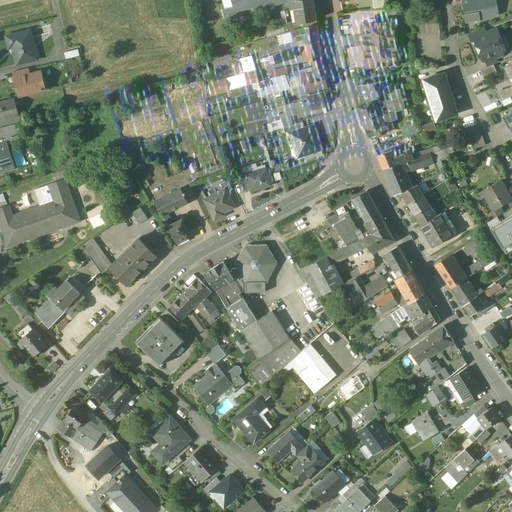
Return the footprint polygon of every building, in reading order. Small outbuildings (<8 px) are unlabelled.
[(222,10),(224,18),(229,16),(228,15),(254,8),(273,2),(274,6),(291,1),(290,0),(256,0),(234,6),(222,10)] [(313,0),(298,0),(291,1),(292,10),(294,9),(315,5),(313,0)] [(384,0),(370,0),(372,11),(385,9),(384,0)] [(495,0),(472,0),(464,1),(467,22),(480,20),(480,21),(486,19),(498,15),(495,0)] [(273,2),(254,8),(255,11),(274,6),(273,2)] [(315,5),(294,9),(296,21),(295,22),(296,30),(300,29),(317,24),(315,5)] [(396,21),(364,23),(365,42),(363,43),(363,49),(365,49),(366,67),(398,65),(396,21)] [(295,22),(284,25),(287,33),(296,30),(295,22)] [(304,39),(293,42),(295,48),(304,45),(319,41),(318,30),(317,24),(300,29),(300,35),(303,35),(304,39)] [(284,25),(211,46),(214,54),(229,49),(287,33),(284,25)] [(484,27),(468,34),(471,43),(475,41),(474,39),(487,34),(484,27)] [(30,30),(5,36),(9,49),(12,48),(16,65),(38,60),(37,59),(34,60),(31,46),(34,45),(30,30)] [(487,34),(474,39),(475,41),(476,45),(478,44),(484,60),(495,55),(498,56),(501,55),(503,52),(501,46),(498,45),(497,43),(499,42),(500,38),(497,30),(487,34)] [(506,42),(505,38),(502,37),(500,38),(499,42),(497,43),(498,45),(501,46),(505,44),(506,42)] [(319,41),(304,45),(305,49),(306,60),(314,59),(314,67),(315,67),(322,65),(323,65),(319,41)] [(295,48),(291,49),(293,55),(300,53),(305,49),(304,45),(295,48)] [(275,54),(274,55),(275,63),(294,57),(293,55),(291,49),(275,54)] [(260,82),(254,61),(238,66),(242,77),(245,76),(248,85),(260,82)] [(511,63),(503,67),(508,79),(494,85),(501,101),(511,95),(511,63)] [(287,69),(278,72),(278,75),(278,76),(285,74),(285,75),(299,71),(298,65),(287,68),(287,69)] [(301,75),(286,79),(289,88),(303,84),(326,78),(322,65),(315,67),(316,72),(307,74),(308,77),(302,78),(301,75)] [(494,65),(481,70),(485,80),(498,75),(494,65)] [(28,68),(14,72),(16,78),(29,75),(28,68)] [(29,75),(16,78),(20,96),(43,91),(41,83),(43,80),(42,75),(38,73),(29,75)] [(437,121),(458,114),(445,73),(424,80),(437,121)] [(278,75),(264,80),(267,94),(282,90),(284,89),(289,88),(286,79),(285,75),(285,74),(278,76),(278,75)] [(229,90),(226,78),(210,83),(213,95),(229,90)] [(326,78),(303,84),(305,91),(328,86),(326,78)] [(388,81),(362,85),(361,87),(364,94),(367,102),(373,99),(374,100),(378,98),(376,95),(389,93),(390,99),(406,95),(404,88),(395,90),(394,84),(389,84),(388,81)] [(282,90),(274,92),(278,107),(285,105),(282,90)] [(308,96),(292,101),(293,103),(289,104),(285,105),(278,107),(280,118),(326,106),(323,92),(308,96)] [(390,99),(386,101),(389,109),(390,113),(395,111),(399,110),(403,109),(407,108),(406,107),(410,106),(407,95),(390,99)] [(386,101),(379,103),(378,98),(374,100),(378,112),(389,109),(386,101)] [(0,121),(20,116),(15,99),(0,102),(0,121)] [(367,102),(357,106),(363,123),(381,115),(390,113),(389,109),(378,112),(374,100),(373,99),(367,102)] [(390,113),(381,115),(384,121),(397,118),(396,115),(395,111),(390,113)] [(511,111),(503,117),(510,129),(511,127),(511,111)] [(381,115),(363,123),(369,137),(376,134),(377,137),(386,133),(385,131),(387,130),(384,121),(381,115)] [(290,126),(286,127),(288,134),(305,128),(303,122),(295,124),(290,126)] [(422,125),(424,131),(435,127),(433,122),(422,125)] [(15,125),(2,128),(7,142),(8,145),(20,141),(15,125)] [(305,128),(288,134),(290,134),(298,157),(322,149),(314,126),(305,128)] [(22,128),(17,129),(20,140),(25,139),(22,128)] [(479,129),(469,132),(473,148),(483,145),(479,129)] [(7,142),(0,144),(0,168),(14,164),(8,145),(7,142)] [(392,150),(378,156),(383,169),(400,163),(414,159),(412,155),(408,143),(402,146),(403,148),(405,154),(398,157),(396,159),(392,150)] [(21,148),(13,151),(18,167),(26,165),(21,148)] [(432,148),(412,155),(414,159),(423,156),(431,153),(434,152),(432,148)] [(434,152),(431,153),(434,162),(438,175),(453,168),(447,148),(434,152)] [(150,179),(135,152),(128,154),(143,182),(147,180),(150,179)] [(431,153),(423,156),(427,164),(434,162),(431,153)] [(423,156),(414,159),(400,163),(402,168),(409,166),(410,170),(427,164),(423,156)] [(400,163),(383,169),(391,188),(408,180),(402,168),(400,163)] [(211,167),(192,174),(194,179),(213,171),(211,167)] [(245,167),(238,169),(241,180),(248,179),(246,174),(245,167)] [(266,168),(246,174),(248,179),(251,190),(271,185),(266,168)] [(57,180),(68,176),(65,170),(54,173),(57,180)] [(228,178),(221,182),(224,189),(226,188),(228,192),(233,189),(228,178)] [(41,206),(12,216),(9,205),(0,208),(0,226),(2,232),(5,231),(7,237),(13,240),(16,238),(18,243),(77,223),(73,210),(75,205),(66,179),(49,185),(54,201),(41,206)] [(241,180),(239,181),(242,193),(251,190),(248,179),(241,180)] [(408,180),(391,188),(394,195),(401,192),(411,188),(408,180)] [(511,200),(500,180),(483,190),(494,210),(501,207),(511,200)] [(49,185),(35,190),(41,206),(54,201),(49,185)] [(411,188),(401,192),(408,204),(424,195),(418,185),(411,188)] [(182,188),(168,195),(175,209),(189,203),(184,194),(186,194),(185,192),(184,193),(182,188)] [(224,189),(207,198),(208,201),(206,202),(215,221),(226,215),(224,212),(235,207),(228,192),(226,188),(224,189)] [(368,192),(352,200),(361,216),(362,215),(366,221),(380,213),(368,192)] [(168,195),(155,201),(162,215),(167,213),(175,209),(168,195)] [(424,195),(408,204),(414,215),(430,205),(424,195)] [(338,215),(350,211),(347,204),(336,208),(338,215)] [(430,205),(414,215),(421,226),(436,216),(430,205)] [(141,207),(130,214),(137,225),(148,218),(141,207)] [(501,207),(494,210),(491,213),(494,218),(504,212),(501,207)] [(348,212),(344,214),(346,218),(341,221),(335,224),(341,235),(342,237),(343,238),(354,231),(358,230),(348,212)] [(172,224),(167,213),(162,215),(168,226),(172,224)] [(380,213),(366,221),(373,233),(373,234),(387,226),(380,213)] [(436,216),(421,226),(433,247),(454,235),(441,213),(436,216)] [(511,214),(490,228),(505,253),(511,248),(511,214)] [(172,224),(168,226),(178,243),(188,238),(185,231),(189,230),(183,219),(172,224)] [(373,233),(364,238),(372,253),(395,240),(387,226),(373,234),(373,233)] [(360,228),(358,230),(354,231),(359,240),(364,237),(360,228)] [(354,231),(343,238),(348,246),(357,241),(359,240),(354,231)] [(113,265),(109,268),(110,268),(127,285),(157,255),(140,237),(113,265)] [(113,265),(94,238),(83,246),(90,256),(103,273),(110,268),(109,268),(113,265)] [(476,239),(462,247),(467,254),(480,245),(476,239)] [(348,246),(347,246),(328,256),(332,264),(345,258),(344,256),(347,254),(360,248),(357,241),(348,246)] [(245,245),(235,264),(237,268),(235,269),(233,268),(232,271),(230,272),(234,279),(243,292),(265,292),(265,282),(268,282),(267,281),(278,263),(270,250),(267,244),(245,245)] [(90,256),(83,246),(74,252),(82,264),(90,256)] [(398,246),(384,254),(399,279),(412,270),(398,246)] [(451,254),(435,264),(441,272),(457,264),(452,257),(451,254)] [(328,256),(300,270),(316,299),(341,285),(342,284),(336,272),(332,264),(328,256)] [(487,256),(467,270),(467,273),(465,275),(467,278),(482,267),(491,261),(487,256)] [(347,265),(336,272),(342,284),(350,280),(359,275),(375,266),(375,262),(374,260),(368,263),(367,263),(351,272),(347,265)] [(230,272),(224,262),(205,274),(216,289),(228,282),(229,283),(234,279),(230,272)] [(457,264),(441,272),(452,288),(467,278),(465,275),(457,264)] [(482,267),(467,278),(470,282),(479,279),(487,274),(482,267)] [(399,279),(396,280),(404,294),(420,284),(412,270),(399,279)] [(350,280),(341,285),(346,292),(355,287),(364,301),(388,286),(382,277),(366,287),(359,275),(350,280)] [(211,290),(198,277),(189,288),(202,300),(205,297),(208,293),(211,290)] [(467,278),(452,288),(464,305),(477,295),(478,295),(470,282),(467,278)] [(234,279),(229,283),(228,282),(216,289),(221,298),(225,296),(231,306),(243,298),(240,294),(243,292),(234,279)] [(67,280),(36,312),(47,326),(64,309),(80,292),(67,280)] [(495,282),(478,295),(477,295),(480,299),(483,298),(484,298),(488,295),(489,297),(500,289),(497,285),(495,282)] [(420,284),(404,294),(409,303),(410,303),(425,293),(420,284)] [(189,288),(180,296),(192,308),(196,304),(206,317),(211,314),(202,300),(189,288)] [(80,292),(64,309),(71,312),(85,297),(80,292)] [(376,302),(376,303),(379,307),(379,308),(395,298),(392,293),(376,302)] [(425,293),(410,303),(409,303),(405,305),(411,314),(414,320),(421,316),(421,318),(428,313),(426,310),(432,306),(425,293)] [(477,295),(464,305),(471,315),(480,309),(485,306),(480,299),(477,295)] [(180,296),(171,306),(183,317),(188,312),(192,308),(180,296)] [(231,306),(225,296),(221,298),(227,308),(231,306)] [(211,304),(207,298),(205,297),(202,300),(211,314),(217,310),(213,302),(211,304)] [(231,306),(227,308),(242,331),(258,321),(257,320),(243,298),(231,306)] [(395,298),(379,308),(382,313),(398,304),(395,298)] [(492,300),(485,306),(480,309),(483,314),(496,304),(495,302),(494,303),(492,300)] [(405,305),(401,308),(406,317),(411,314),(405,305)] [(183,317),(171,306),(167,310),(179,322),(183,317)] [(421,318),(412,324),(419,335),(440,320),(432,306),(426,310),(428,313),(421,318)] [(511,310),(509,307),(500,313),(504,319),(511,313),(511,310)] [(202,321),(192,308),(188,312),(197,325),(202,321)] [(401,308),(378,323),(386,335),(403,325),(401,323),(407,319),(406,317),(401,308)] [(290,338),(273,310),(257,320),(258,321),(242,331),(259,358),(260,361),(274,350),(287,365),(299,354),(302,352),(290,338)] [(39,325),(30,314),(24,319),(28,323),(29,322),(34,329),(39,325)] [(185,342),(160,317),(136,341),(161,366),(185,342)] [(202,321),(197,325),(201,331),(207,327),(202,321)] [(34,329),(29,322),(28,323),(16,333),(21,339),(34,329)] [(489,330),(484,334),(492,347),(506,338),(502,332),(505,330),(500,323),(495,326),(489,330)] [(444,326),(414,346),(424,361),(439,351),(454,341),(444,326)] [(34,329),(21,339),(35,355),(48,345),(34,329)] [(411,340),(404,330),(397,335),(399,337),(404,346),(411,340)] [(217,343),(209,335),(201,343),(209,351),(217,343)] [(219,344),(207,354),(212,358),(222,349),(219,344)] [(302,352),(299,354),(309,367),(321,356),(310,344),(302,352)] [(439,351),(424,361),(414,346),(411,349),(420,362),(418,364),(426,375),(428,373),(431,377),(436,373),(441,379),(446,376),(447,376),(437,361),(432,364),(428,359),(440,351),(439,351)] [(222,349),(212,358),(216,363),(226,355),(222,349)] [(287,365),(274,350),(260,361),(259,358),(248,367),(261,386),(287,365)] [(321,356),(309,367),(299,354),(289,363),(315,394),(337,375),(321,356)] [(463,356),(450,364),(455,372),(467,363),(463,356)] [(455,372),(450,364),(444,368),(450,376),(455,372)] [(208,374),(194,386),(210,405),(218,398),(216,395),(223,389),(232,381),(226,374),(219,365),(216,368),(213,365),(206,371),(208,374)] [(237,366),(226,374),(232,381),(237,388),(245,381),(239,374),(242,372),(242,369),(240,366),(237,366)] [(123,380),(110,368),(100,379),(113,391),(123,380)] [(468,368),(451,378),(458,390),(459,389),(466,400),(473,396),(482,390),(468,368)] [(353,378),(348,382),(349,383),(340,389),(348,400),(365,387),(360,381),(361,381),(358,376),(353,379),(353,378)] [(113,391),(100,379),(90,390),(102,402),(113,391)] [(125,381),(110,397),(115,401),(130,385),(125,381)] [(232,381),(223,389),(228,395),(237,388),(232,381)] [(440,401),(446,398),(439,384),(433,386),(440,401)] [(263,386),(255,393),(259,398),(259,397),(261,400),(263,398),(265,401),(271,396),(263,386)] [(130,387),(120,398),(126,403),(136,393),(130,387)] [(440,402),(433,390),(427,395),(434,406),(440,402)] [(466,400),(460,403),(464,409),(476,402),(473,396),(466,400)] [(259,398),(234,419),(254,443),(271,429),(264,421),(267,418),(261,411),(267,406),(261,400),(259,397),(259,398)] [(120,398),(110,409),(115,414),(120,409),(126,403),(120,398)] [(130,407),(126,403),(120,409),(124,413),(130,407)] [(374,403),(362,411),(369,421),(379,414),(374,407),(374,403)] [(311,405),(304,412),(308,417),(316,411),(311,405)] [(484,405),(474,414),(477,418),(488,409),(484,405)] [(89,417),(75,407),(66,419),(71,423),(69,426),(76,430),(83,420),(85,422),(89,417)] [(110,409),(107,407),(102,412),(110,419),(115,414),(110,409)] [(488,409),(477,418),(482,424),(486,428),(499,418),(491,407),(488,409)] [(166,410),(151,426),(155,430),(172,417),(166,410)] [(333,411),(326,416),(333,427),(340,422),(333,411)] [(304,412),(295,419),(300,424),(308,417),(304,412)] [(427,412),(412,422),(423,441),(439,432),(427,412)] [(172,417),(155,430),(166,444),(155,452),(163,461),(187,442),(180,433),(183,430),(172,417)] [(71,423),(66,419),(60,429),(72,436),(76,430),(69,426),(71,423)] [(376,419),(357,432),(374,456),(392,443),(376,419)] [(76,430),(72,436),(92,451),(94,448),(99,441),(103,434),(85,422),(83,420),(76,430)] [(108,428),(101,420),(96,427),(104,433),(108,428)] [(482,424),(472,434),(477,438),(486,428),(482,424)] [(304,449),(289,432),(269,450),(278,461),(292,449),(297,455),(304,449)] [(511,435),(500,444),(506,452),(511,458),(511,457),(511,435)] [(506,452),(500,444),(495,448),(495,449),(491,452),(497,460),(506,452)] [(304,449),(297,455),(302,461),(293,469),(303,481),(324,462),(308,445),(304,449)] [(99,478),(107,470),(119,459),(107,446),(86,465),(99,478)] [(466,448),(445,468),(458,482),(479,462),(466,448)] [(184,462),(184,463),(194,474),(196,472),(203,480),(216,469),(199,449),(184,462)] [(181,456),(169,466),(174,472),(184,463),(184,462),(181,456)] [(112,476),(124,464),(119,459),(107,470),(112,476)] [(400,477),(413,467),(408,460),(394,470),(400,477)] [(124,464),(112,476),(119,482),(125,476),(126,477),(131,471),(124,464)] [(504,464),(495,473),(499,477),(508,470),(508,469),(504,464)] [(333,470),(313,488),(325,502),(337,491),(346,483),(333,470)] [(211,492),(222,506),(243,489),(231,475),(221,483),(211,492)] [(126,477),(125,476),(108,492),(124,509),(142,493),(126,477)] [(216,478),(203,489),(208,495),(211,492),(221,483),(216,478)] [(346,483),(337,491),(342,495),(350,488),(346,483)] [(344,501),(336,508),(338,511),(357,511),(359,511),(360,511),(372,501),(360,487),(344,501)] [(154,511),(157,509),(142,493),(124,509),(126,511),(154,511)] [(386,496),(375,505),(380,511),(381,511),(391,502),(386,496)] [(340,497),(332,504),(336,508),(344,501),(340,497)] [(254,498),(237,511),(265,511),(260,505),(259,505),(254,498)] [(380,511),(378,511),(394,511),(398,509),(391,501),(391,502),(381,511),(380,511)]
